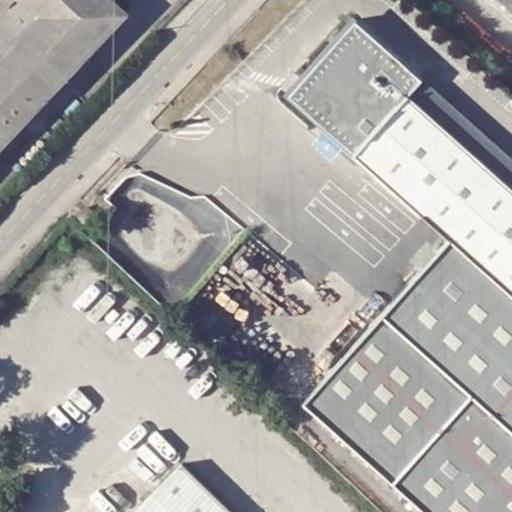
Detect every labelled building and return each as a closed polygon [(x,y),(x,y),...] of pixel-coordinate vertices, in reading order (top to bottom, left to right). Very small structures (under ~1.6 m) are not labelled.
[(116,0),(11,0),(8,3),(4,0),(2,0),(0,2),(0,146),(128,10),(116,0)] [(511,0),(502,0),(511,9),(511,0)] [(511,156),(355,17),(286,97),(448,240),(511,295),(511,156)] [(88,204),(77,217),(86,224),(96,211),(88,204)] [(511,295),(448,240),(383,313),(511,428),(511,295)] [(267,271),(241,248),(210,283),(235,306),(267,271)] [(511,511),(511,428),(383,313),(300,402),(420,511),(511,511)] [(232,511),(182,463),(134,511),(232,511)]
